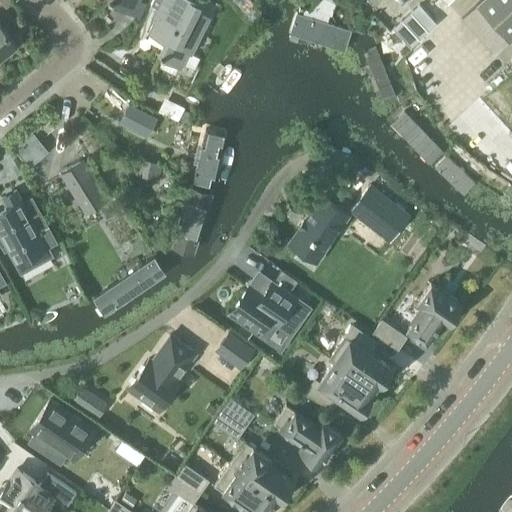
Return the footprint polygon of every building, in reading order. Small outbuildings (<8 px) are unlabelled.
[(8,0),(0,0),(0,8),(13,24),(22,16),(8,0)] [(109,0),(110,0),(112,1),(110,4),(129,13),(135,0),(138,0),(140,1),(139,0),(109,0)] [(155,18),(147,32),(166,42),(159,55),(161,56),(187,0),(158,0),(151,16),(155,18)] [(163,57),(159,66),(174,74),(178,66),(181,67),(188,52),(191,54),(210,16),(201,11),(204,3),(196,0),(187,0),(161,56),(163,57)] [(427,0),(439,12),(450,0),(427,0)] [(495,54),(497,52),(511,38),(511,0),(482,0),(462,19),(495,54)] [(418,4),(409,13),(423,28),(432,19),(418,4)] [(296,11),(290,29),(345,48),(352,30),(296,11)] [(423,28),(409,13),(399,23),(419,42),(428,33),(423,28)] [(0,23),(0,56),(16,43),(0,23)] [(409,51),(419,42),(399,23),(390,31),(409,51)] [(368,43),(354,49),(380,103),(394,97),(368,43)] [(145,138),(156,119),(128,105),(119,125),(145,138)] [(33,115),(37,120),(42,116),(38,111),(33,115)] [(402,112),(388,126),(428,165),(442,151),(402,112)] [(189,179),(214,185),(226,133),(201,127),(189,179)] [(10,143),(18,152),(37,137),(29,128),(10,143)] [(446,156),(434,168),(465,196),(476,184),(446,156)] [(59,173),(85,214),(107,200),(95,181),(97,180),(83,158),(59,173)] [(158,181),(161,166),(142,162),(138,176),(158,181)] [(208,189),(185,183),(170,245),(193,250),(208,189)] [(369,184),(350,210),(390,240),(409,214),(369,184)] [(6,197),(5,195),(2,197),(7,206),(0,209),(0,241),(4,249),(8,247),(20,270),(51,254),(46,245),(55,240),(31,197),(22,202),(16,189),(13,191),(14,193),(6,197)] [(289,242),(316,261),(348,214),(321,195),(289,242)] [(96,304),(107,320),(169,278),(158,262),(96,304)] [(247,284),(227,314),(264,339),(274,324),(288,334),(308,306),(288,292),(295,281),(280,271),(272,282),(270,280),(260,294),(247,284)] [(424,305),(408,329),(426,341),(443,318),(447,321),(460,303),(431,282),(418,301),(424,305)] [(404,335),(381,320),(373,331),(397,347),(404,335)] [(330,357),(373,387),(378,381),(380,382),(391,367),(369,351),(376,341),(353,324),(330,357)] [(216,348),(240,366),(252,350),(227,332),(216,348)] [(148,357),(127,386),(143,397),(142,398),(153,407),(154,405),(158,408),(160,405),(163,404),(168,398),(168,394),(178,379),(176,377),(194,351),(169,334),(151,359),(148,357)] [(373,387),(330,357),(329,358),(333,361),(319,381),(315,378),(307,390),(331,406),(338,396),(360,411),(371,395),(369,394),(373,387)] [(75,403),(90,413),(99,399),(84,389),(75,403)] [(228,397),(221,408),(244,424),(252,413),(228,397)] [(93,428),(49,399),(29,429),(73,458),(93,428)] [(319,461),(339,433),(322,421),(318,427),(286,405),(273,422),(305,444),(302,449),(319,461)] [(213,420),(236,436),(244,424),(221,408),(213,420)] [(244,440),(229,462),(280,498),(292,480),(268,463),(272,459),(244,440)] [(229,462),(213,484),(253,511),(267,511),(269,511),(270,511),(271,511),(271,510),(272,509),(273,508),(273,507),(273,506),(274,505),(274,504),(274,503),(273,502),(273,501),(276,496),(280,498),(229,462)] [(183,463),(176,474),(199,490),(207,480),(183,463)] [(66,506),(76,491),(47,472),(39,483),(17,468),(0,492),(0,511),(42,511),(53,497),(66,506)] [(179,493),(192,502),(199,490),(176,474),(168,485),(179,493)] [(179,493),(165,511),(206,511),(192,502),(179,493)] [(132,511),(115,500),(108,510),(111,511),(132,511)]
